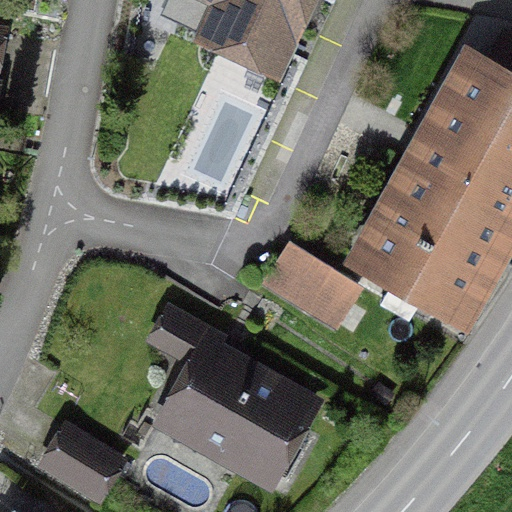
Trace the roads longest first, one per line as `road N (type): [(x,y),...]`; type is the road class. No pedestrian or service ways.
road 1 (residential): [(100,0),(60,224),(0,347)]
road 2 (secondary): [(511,375),(467,442),(402,511)]
